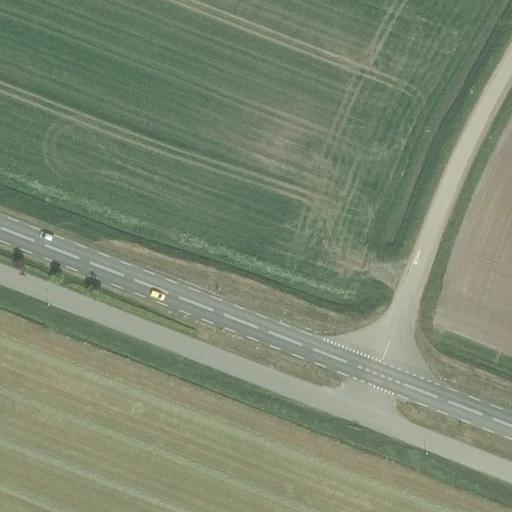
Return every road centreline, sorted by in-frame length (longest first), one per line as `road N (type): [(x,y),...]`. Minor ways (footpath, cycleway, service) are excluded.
road 1 (secondary): [(376,374),(0,228)]
road 2 (unclassified): [(359,414),(0,272)]
road 3 (unclassified): [(376,374),(511,59)]
road 4 (unclassified): [(511,472),(359,414)]
road 5 (secondary): [(511,427),(376,374)]
